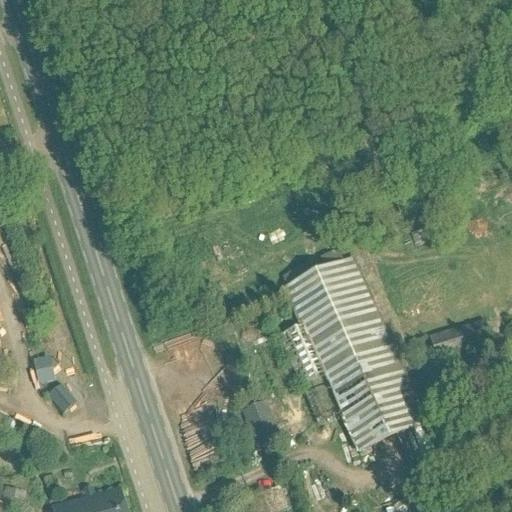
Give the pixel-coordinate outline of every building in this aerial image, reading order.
[(423,234),(411,237),(415,251),(427,247),(423,234)] [(318,430),(340,419),(358,459),(427,427),(352,262),(344,266),(338,253),(281,279),(287,291),(283,293),(300,332),(278,342),(318,430)] [(426,339),(437,368),(495,351),(484,323),(426,339)] [(224,385),(215,388),(222,406),(230,403),(224,385)] [(243,416),(260,456),(280,448),(263,407),(243,416)] [(206,418),(211,431),(229,424),(224,411),(206,418)] [(229,427),(215,434),(220,445),(234,439),(229,427)] [(5,492),(2,505),(23,510),(26,497),(5,492)] [(127,511),(122,494),(57,511),(127,511)] [(283,511),(278,495),(263,500),(267,511),(283,511)]
